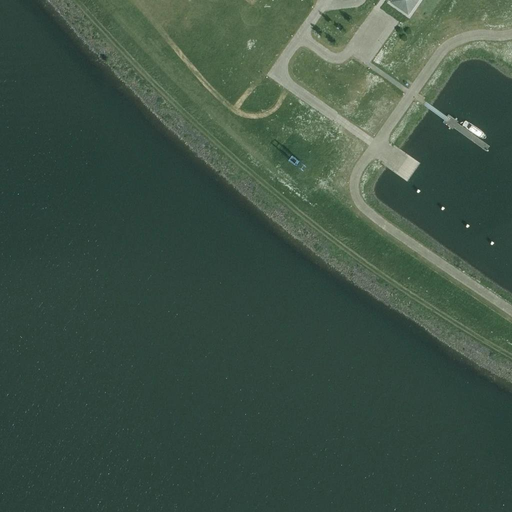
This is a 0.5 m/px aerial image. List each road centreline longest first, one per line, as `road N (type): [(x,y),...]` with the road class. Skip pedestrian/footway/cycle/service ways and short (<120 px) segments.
road 1 (unclassified): [(375,146),(355,181),(365,211),(511,313)]
road 2 (unclassified): [(328,0),(282,75),(375,146)]
road 3 (unclassified): [(511,35),(454,44),(375,146)]
